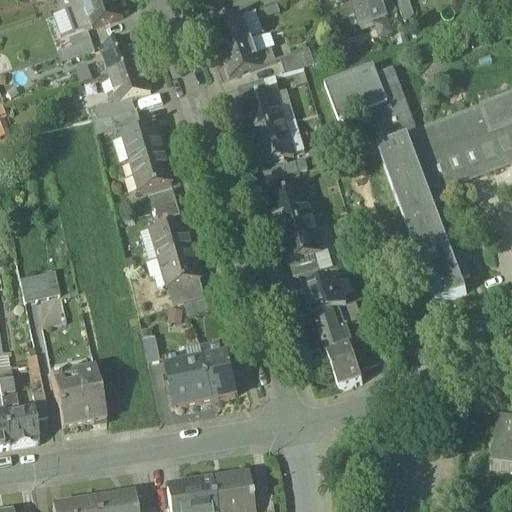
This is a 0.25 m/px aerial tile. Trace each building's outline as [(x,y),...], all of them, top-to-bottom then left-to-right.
[(115,0),(98,0),(82,5),(90,27),(92,32),(123,21),(115,0)] [(236,1),(235,0),(200,0),(205,11),(236,1)] [(347,0),(358,30),(387,20),(379,0),(347,0)] [(392,0),(379,0),(387,20),(398,16),(396,9),(392,0)] [(398,16),(404,32),(418,26),(410,4),(396,9),(398,16)] [(75,33),(90,27),(82,5),(68,11),(75,33)] [(211,29),(220,55),(251,45),(242,18),(211,29)] [(56,45),(60,55),(86,46),(82,36),(56,45)] [(100,54),(109,80),(140,70),(131,43),(100,54)] [(229,82),(261,71),(256,58),(251,45),(220,55),(229,82)] [(89,55),(86,46),(60,55),(63,64),(89,55)] [(271,52),(256,58),(261,71),(276,66),(271,52)] [(280,62),(284,77),(308,71),(302,55),(280,62)] [(97,64),(87,68),(92,82),(102,79),(97,64)] [(78,84),(89,81),(86,67),(74,70),(78,84)] [(140,70),(150,97),(151,96),(141,69),(140,70)] [(150,97),(140,70),(109,80),(108,81),(114,97),(108,99),(111,107),(112,110),(131,103),(150,97)] [(340,126),(369,115),(387,109),(376,80),(373,73),(326,90),(340,126)] [(392,74),(376,80),(387,109),(369,115),(383,152),(378,154),(436,308),(465,297),(460,284),(469,281),(438,198),(511,169),(511,99),(481,111),(481,112),(415,136),(392,74)] [(275,80),(262,84),(267,100),(275,97),(280,96),(275,80)] [(244,106),(267,100),(262,84),(239,91),(244,106)] [(286,95),(275,99),(284,129),(296,125),(286,95)] [(240,108),(249,139),(284,129),(275,99),(275,97),(267,100),(244,106),(240,108)] [(135,115),(131,103),(112,110),(111,107),(96,112),(100,124),(106,122),(135,115)] [(106,122),(112,142),(123,139),(142,133),(136,115),(135,115),(106,122)] [(123,139),(131,168),(165,158),(156,129),(142,133),(123,139)] [(293,161),(284,129),(249,139),(259,171),(265,169),(293,161)] [(173,187),(165,158),(131,168),(140,197),(173,187)] [(265,169),(270,185),(298,177),(293,161),(265,169)] [(303,193),(298,177),(270,185),(275,202),(303,193)] [(144,200),(148,215),(175,207),(171,192),(144,200)] [(268,203),(277,235),(312,225),(303,193),(275,202),(268,203)] [(180,223),(175,207),(148,215),(153,230),(180,223)] [(151,235),(160,264),(193,254),(185,225),(151,235)] [(321,257),(312,225),(277,235),(287,267),(292,265),(321,257)] [(201,283),(193,254),(160,264),(168,292),(172,291),(200,283),(201,283)] [(292,265),(297,282),(326,273),(321,257),(292,265)] [(19,287),(24,308),(55,302),(51,280),(19,287)] [(172,291),(177,311),(206,302),(200,283),(172,291)] [(304,295),(314,324),(333,317),(347,312),(336,284),(304,295)] [(117,289),(122,314),(135,311),(129,286),(117,289)] [(122,314),(117,289),(104,293),(109,317),(122,314)] [(347,312),(333,317),(340,337),(346,335),(348,334),(360,331),(353,310),(347,313),(347,312)] [(122,314),(109,317),(112,328),(138,322),(135,311),(122,314)] [(348,335),(348,334),(346,335),(340,337),(333,317),(314,324),(339,395),(362,387),(358,376),(350,355),(353,354),(347,336),(348,335)] [(143,347),(149,371),(162,368),(157,343),(143,347)] [(350,355),(358,376),(381,369),(373,347),(353,354),(350,355)] [(94,377),(105,423),(146,414),(134,360),(93,369),(94,377)] [(228,361),(203,366),(212,406),(236,400),(228,361)] [(175,414),(212,406),(203,366),(166,375),(175,414)] [(52,386),(80,380),(78,372),(50,378),(52,386)] [(9,377),(0,378),(0,400),(1,409),(3,421),(16,419),(9,377)] [(52,386),(62,434),(90,428),(91,430),(105,427),(105,423),(94,377),(80,380),(52,386)] [(32,401),(37,425),(48,423),(43,399),(32,401)] [(16,419),(3,421),(8,454),(37,449),(31,416),(16,419)] [(491,464),(511,466),(511,419),(497,418),(491,464)] [(0,455),(8,454),(3,421),(0,421),(0,455)] [(63,436),(91,430),(90,428),(62,434),(63,436)] [(247,482),(210,488),(214,511),(251,511),(250,498),(247,482)] [(214,511),(210,488),(210,487),(166,494),(168,511),(214,511)] [(251,511),(267,511),(265,496),(250,498),(251,511)] [(134,511),(132,500),(93,506),(94,511),(134,511)]
